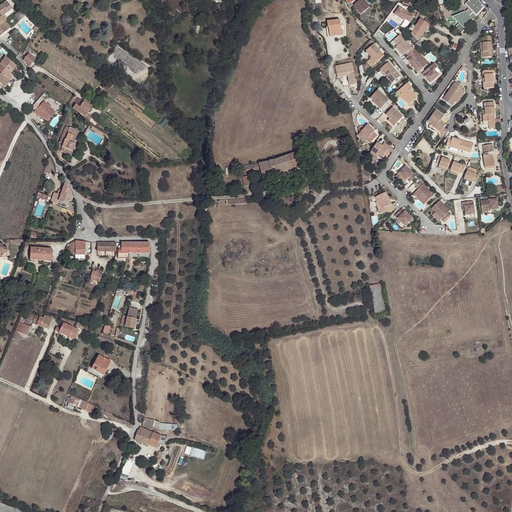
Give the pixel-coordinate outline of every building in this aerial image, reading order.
[(359,0),(353,6),(354,6),(361,14),(370,7),(367,4),(363,0),(359,0)] [(477,17),(485,8),(477,0),(460,0),(469,9),(473,12),(477,17)] [(4,33),(8,30),(3,24),(1,23),(2,22),(3,22),(3,21),(4,21),(4,20),(4,19),(3,19),(2,19),(2,17),(3,16),(5,15),(9,12),(7,10),(11,7),(6,1),(0,6),(0,31),(1,31),(2,31),(4,33)] [(411,24),(415,18),(402,8),(396,15),(406,23),(407,21),(411,24)] [(461,33),(477,17),(473,12),(469,16),(465,12),(455,16),(460,22),(453,29),(461,33)] [(3,24),(8,30),(11,28),(5,22),(6,17),(5,15),(3,16),(2,17),(2,19),(3,19),(4,19),(4,20),(4,21),(3,21),(3,22),(2,22),(1,23),(3,24)] [(410,36),(417,40),(418,41),(419,40),(429,25),(421,20),(415,28),(412,26),(408,31),(411,34),(410,36)] [(329,28),(330,38),(343,36),(343,32),(341,32),(341,30),(344,30),(343,25),(340,25),(339,21),(327,23),(327,28),(329,28)] [(400,34),(393,41),(397,46),(398,47),(397,48),(402,55),(406,52),(408,56),(414,50),(400,34)] [(482,43),(478,43),(478,49),(480,49),(483,49),(483,51),(481,52),(481,58),(492,57),(491,36),(484,36),(485,43),(482,43)] [(370,60),(374,65),(385,56),(375,44),(366,51),(372,58),(370,60)] [(415,49),(414,50),(408,56),(405,58),(418,72),(426,65),(424,62),(423,57),(415,49)] [(30,54),(24,60),(27,63),(30,66),(36,59),(30,54)] [(1,64),(6,69),(8,66),(14,71),(17,67),(7,57),(1,64)] [(388,76),(393,82),(400,77),(389,63),(381,69),(387,77),(388,76)] [(433,63),(422,74),(430,83),(439,75),(434,70),(437,67),(433,63)] [(356,86),(357,86),(355,79),(352,64),(335,68),(336,72),(335,73),(336,74),(333,74),(335,80),(348,77),(350,87),(356,86)] [(2,73),(10,82),(13,78),(10,75),(11,74),(6,69),(2,73)] [(486,83),(484,83),(484,89),(495,88),(494,74),(492,74),(492,70),(483,71),(483,75),(485,75),(485,78),(486,83)] [(2,86),(4,88),(10,82),(2,73),(0,74),(0,82),(1,84),(2,86)] [(403,97),(406,100),(410,105),(410,104),(413,102),(418,98),(417,96),(415,93),(413,90),(414,89),(409,83),(400,90),(405,95),(403,97)] [(455,83),(443,100),(452,107),(455,102),(457,103),(465,92),(464,89),(455,83)] [(380,104),(383,107),(389,100),(379,90),(371,98),(375,101),(379,105),(380,104)] [(405,101),(406,100),(403,97),(405,95),(400,90),(398,92),(405,101)] [(73,109),(90,120),(92,117),(88,114),(93,106),(80,98),(73,109)] [(44,118),(47,121),(55,112),(50,107),(48,104),(44,101),(34,112),(38,115),(39,113),(44,118)] [(489,126),(495,126),(494,103),(484,104),(484,109),(485,109),(485,111),(486,116),(483,116),(483,126),(484,126),(489,126)] [(390,119),(396,124),(403,117),(393,108),(386,115),(390,119)] [(439,122),(440,121),(444,116),(436,110),(428,122),(431,124),(438,128),(437,130),(440,132),(446,125),(442,122),(441,123),(439,122)] [(370,143),(374,139),(370,136),(373,132),(375,131),(368,125),(360,133),(361,137),(365,141),(366,139),(370,143)] [(65,126),(59,143),(63,144),(61,151),(65,152),(64,154),(72,157),(74,152),(73,151),(76,144),(74,143),(78,130),(70,127),(70,128),(65,126)] [(93,126),(91,129),(105,139),(107,136),(99,131),(93,126)] [(461,141),(462,139),(453,136),(452,139),(449,138),(447,145),(472,152),(474,143),(466,140),(465,143),(461,141)] [(321,149),(319,141),(307,145),(309,153),(321,149)] [(371,151),(376,155),(377,155),(378,153),(383,157),(388,150),(389,151),(392,147),(386,143),(383,146),(377,142),(371,151)] [(493,145),(483,146),(484,156),(483,156),(484,166),(494,165),(493,155),(491,155),(491,153),(493,153),(494,153),(493,145)] [(305,156),(304,153),(306,152),(305,150),(295,154),(297,158),(305,156)] [(295,154),(282,158),(278,160),(270,161),(273,174),(286,170),(299,166),(297,158),(295,154)] [(439,165),(444,167),(447,169),(450,160),(438,155),(436,163),(439,164),(439,165)] [(48,159),(44,172),(55,172),(55,164),(54,162),(51,157),(50,159),(48,159)] [(273,174),(270,161),(260,164),(241,166),(242,171),(256,169),(256,171),(261,170),(263,177),(273,174)] [(453,171),(458,172),(459,171),(462,172),(465,165),(453,161),(450,170),(453,171)] [(411,181),(416,176),(406,166),(399,173),(406,180),(408,179),(411,181)] [(273,174),(276,184),(289,180),(286,170),(273,174)] [(479,176),(475,174),(467,171),(464,180),(465,180),(472,183),(473,183),(473,182),(476,183),(479,176)] [(406,180),(399,173),(396,176),(399,180),(401,178),(405,181),(406,180)] [(68,186),(65,181),(62,190),(62,192),(58,191),(57,193),(54,192),(51,202),(57,204),(58,201),(68,204),(69,203),(70,203),(72,199),(71,198),(72,193),(71,190),(67,189),(68,186)] [(419,190),(416,192),(426,203),(435,195),(422,181),(416,187),(419,190)] [(48,196),(38,192),(37,196),(47,200),(48,196)] [(375,197),(377,201),(381,209),(379,210),(381,214),(383,213),(389,210),(387,207),(392,204),(386,192),(375,197)] [(416,192),(414,194),(424,205),(426,203),(416,192)] [(497,199),(480,200),(481,210),(489,209),(490,210),(498,209),(497,199)] [(440,200),(432,208),(436,212),(442,218),(444,221),(451,214),(448,212),(450,210),(440,200)] [(462,202),(462,206),(464,206),(464,211),(465,215),(474,214),(473,205),(470,205),(469,202),(462,202)] [(402,208),(395,215),(398,218),(406,226),(413,219),(402,208)] [(442,218),(436,212),(433,214),(439,221),(442,218)] [(76,241),(75,241),(68,244),(67,248),(70,248),(70,254),(76,254),(76,241)] [(85,242),(76,241),(76,254),(85,255),(86,255),(85,242)] [(116,243),(97,243),(98,251),(116,252),(116,243)] [(129,243),(121,243),(120,249),(118,249),(117,258),(129,258),(129,254),(129,243)] [(129,254),(139,254),(138,243),(129,243),(129,254)] [(138,243),(139,254),(149,254),(149,243),(138,243)] [(44,257),(52,257),(52,249),(31,247),(30,260),(44,261),(44,257)] [(96,272),(91,270),(87,281),(93,283),(94,281),(101,282),(104,272),(97,270),(96,272)] [(372,298),(375,313),(386,311),(381,284),(370,286),(372,298)] [(137,312),(129,309),(127,316),(127,317),(124,327),(133,329),(135,319),(135,318),(136,318),(137,312)] [(52,318),(44,315),(44,317),(43,318),(23,311),(21,315),(34,319),(32,323),(48,329),(52,318)] [(113,327),(114,323),(110,321),(110,320),(108,319),(106,325),(113,327)] [(15,331),(27,335),(31,326),(19,322),(15,331)] [(60,330),(59,333),(74,340),(76,336),(77,337),(78,335),(76,334),(78,330),(64,323),(60,330)] [(103,333),(109,335),(113,327),(106,325),(103,333)] [(105,369),(109,361),(99,355),(92,368),(104,374),(106,370),(105,369)] [(94,406),(88,403),(71,396),(70,398),(68,403),(69,403),(75,406),(83,409),(92,413),(94,406)] [(154,426),(158,428),(160,423),(160,421),(145,418),(143,426),(153,429),(154,426)] [(158,448),(160,443),(161,440),(162,436),(157,434),(154,432),(140,426),(139,430),(138,430),(135,440),(158,448)]
